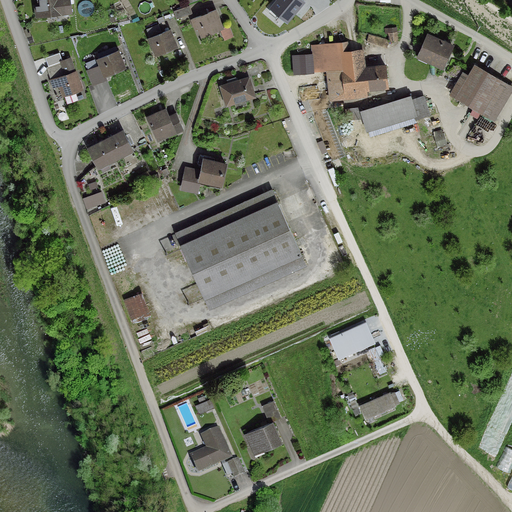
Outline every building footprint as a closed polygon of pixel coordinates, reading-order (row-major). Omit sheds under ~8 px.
[(35,6),(36,17),(71,12),(69,0),(38,0),(39,5),(35,6)] [(305,2),(301,0),(277,0),(270,10),(287,24),(305,2)] [(175,19),(189,14),(187,6),(173,11),(175,19)] [(201,36),(221,28),(214,10),(206,13),(205,9),(199,12),(201,15),(191,19),(195,29),(198,27),(201,36)] [(142,46),(147,58),(175,47),(168,30),(161,33),(160,30),(156,32),(157,34),(149,38),(151,42),(142,46)] [(442,66),(451,46),(426,34),(417,55),(442,66)] [(365,88),(386,86),(384,65),(363,67),(360,40),(324,44),(330,99),(366,95),(365,88)] [(104,77),(104,75),(123,67),(117,51),(97,59),(99,63),(86,68),(92,82),(104,77)] [(73,90),(80,89),(73,57),(50,63),(53,76),(51,77),(53,84),(61,82),(65,101),(75,99),(73,90)] [(481,113),(500,80),(473,64),(454,96),(481,113)] [(228,84),(220,86),(226,104),(253,96),(248,78),(235,82),(234,78),(227,80),(228,84)] [(360,112),(366,130),(414,116),(415,118),(427,114),(428,115),(433,113),(431,107),(425,109),(421,96),(409,100),(408,98),(360,112)] [(345,110),(346,119),(359,118),(358,109),(345,110)] [(160,112),(147,118),(156,139),(166,135),(165,133),(181,126),(176,115),(169,118),(166,111),(160,113),(160,112)] [(122,131),(105,140),(114,158),(131,149),(122,131)] [(97,167),(114,158),(105,140),(88,149),(97,167)] [(185,169),(182,186),(181,188),(196,192),(198,184),(219,188),(224,164),(209,160),(210,157),(198,155),(196,164),(202,165),(200,172),(185,169)] [(304,264),(277,202),(180,245),(202,295),(266,267),(272,278),(304,264)] [(339,355),(371,341),(364,325),(331,339),(339,355)] [(359,404),(365,418),(399,403),(393,390),(359,404)] [(200,404),(195,406),(198,413),(212,407),(209,400),(205,402),(202,397),(198,399),(200,404)] [(278,414),(272,401),(261,406),(266,417),(269,416),(269,418),(278,414)] [(271,422),(245,433),(251,449),(260,445),(261,448),(279,440),(271,422)] [(209,448),(190,456),(197,471),(229,457),(216,429),(204,435),(209,448)] [(236,459),(224,464),(228,474),(232,472),(234,477),(242,473),(236,459)]
